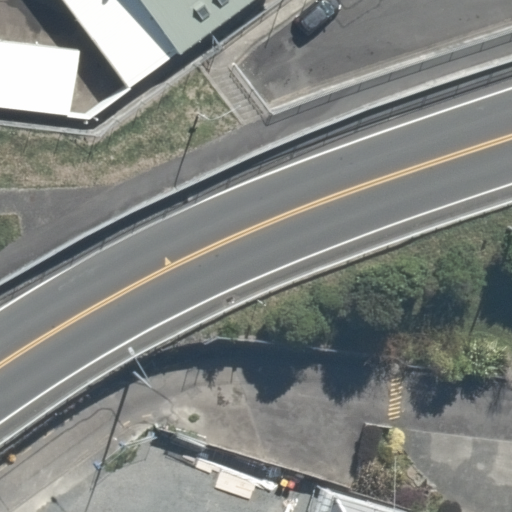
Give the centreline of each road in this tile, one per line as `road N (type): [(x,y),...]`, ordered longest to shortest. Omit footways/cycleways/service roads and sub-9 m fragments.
road 1 (secondary): [(511,137),(220,243),(114,295),(0,366)]
road 2 (residential): [(511,406),(302,379),(168,391),(90,418),(0,490)]
